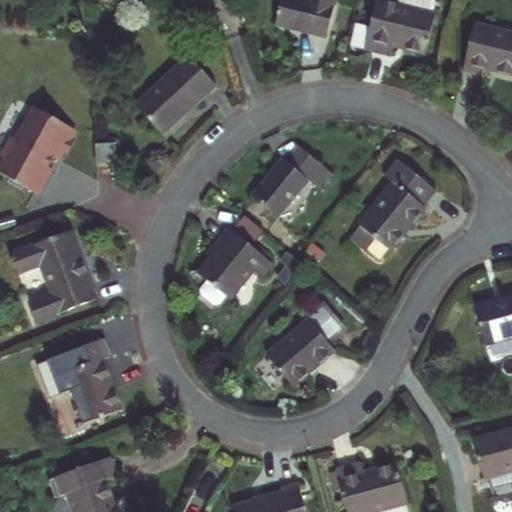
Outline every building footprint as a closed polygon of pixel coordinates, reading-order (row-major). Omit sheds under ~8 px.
[(306,0),(306,6),(286,2),(280,30),(316,37),(332,41),(339,0),(306,0)] [(431,52),(440,13),(437,13),(440,1),(438,0),(403,0),(402,5),(381,0),(371,50),(398,56),(401,45),(409,47),(431,52)] [(511,27),(476,20),(467,62),(479,65),(480,60),(488,61),(511,66),(511,27)] [(198,60),(149,115),(179,140),(212,103),(228,85),(198,60)] [(7,176),(46,198),(60,173),(57,171),(60,166),(62,162),(67,164),(72,156),(75,158),(82,145),(79,143),(84,134),(44,112),(26,143),(20,145),(13,158),(15,163),(7,176)] [(119,142),(97,143),(98,166),(118,166),(119,142)] [(284,170),(261,202),(290,223),(328,169),(304,152),(293,166),(289,162),(284,170)] [(399,176),(368,226),(387,239),(402,249),(427,213),(435,201),(430,197),(442,180),(405,155),(394,171),(399,176)] [(254,222),(240,242),(261,257),(275,237),(254,222)] [(387,239),(368,226),(358,243),(377,256),(387,239)] [(225,270),(212,289),(221,295),(215,304),(216,310),(230,319),(235,318),(241,309),(246,312),(267,282),(275,287),(285,273),(261,257),(240,242),(237,240),(227,254),(234,258),(225,270)] [(80,247),(36,264),(47,292),(56,289),(63,306),(40,315),(48,335),(106,311),(94,282),(80,247)] [(511,290),(500,295),(487,299),(500,339),(511,335),(511,290)] [(333,374),(355,355),(346,344),(361,331),(342,311),(289,359),(316,390),(333,374)] [(116,348),(82,361),(89,379),(78,383),(97,431),(134,417),(119,381),(115,370),(124,367),(116,348)] [(511,468),(511,430),(493,435),(484,437),(495,474),(511,468)] [(123,466),(77,486),(82,500),(77,502),(81,511),(125,511),(124,510),(115,489),(130,483),(123,466)] [(380,467),(355,475),(365,511),(414,511),(426,509),(415,470),(391,476),(383,478),(380,467)] [(282,504),(253,511),(322,511),(316,490),(303,493),(304,498),(282,504)]
